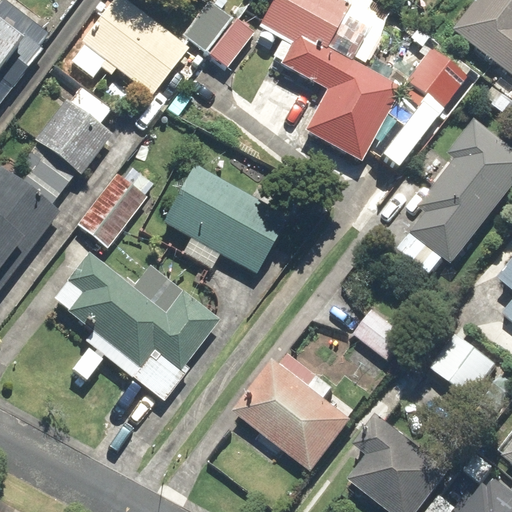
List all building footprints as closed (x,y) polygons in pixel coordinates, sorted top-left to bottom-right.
[(297,137),(353,169),(396,94),(340,62),(339,64),(320,55),(345,6),(333,0),(272,0),(254,35),(285,51),(274,71),(321,95),(297,137)] [(511,0),(475,0),(468,10),(447,38),(511,85),(511,0)] [(115,2),(78,51),(144,101),(181,53),(115,2)] [(178,42),(198,57),(224,23),(204,8),(178,42)] [(0,104),(44,46),(0,12),(0,104)] [(401,86),(438,113),(462,80),(425,54),(401,86)] [(72,177),(76,180),(105,140),(60,108),(31,147),(41,155),(15,189),(0,178),(0,289),(53,216),(46,211),(72,177)] [(400,227),(452,268),(511,191),(511,156),(476,129),(400,227)] [(188,173),(159,229),(251,276),(280,221),(188,173)] [(75,229),(106,252),(141,204),(110,181),(75,229)] [(201,347),(199,346),(215,324),(143,273),(129,294),(82,259),(45,307),(165,396),(201,347)] [(401,341),(371,317),(353,340),(382,364),(401,341)] [(432,373),(468,401),(493,370),(457,342),(432,373)] [(344,422),(273,369),(234,421),(305,474),(344,422)] [(372,422),(350,451),(366,463),(347,490),(378,511),(416,511),(445,471),(387,432),(387,433),(372,422)] [(511,448),(501,463),(511,471),(511,448)] [(465,495),(453,511),(511,511),(511,509),(484,490),(476,503),(465,495)]
